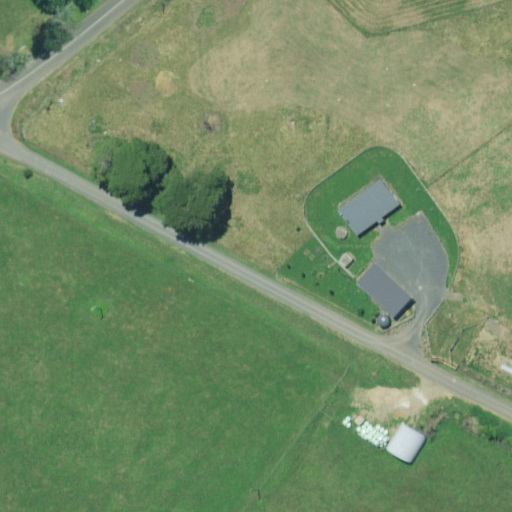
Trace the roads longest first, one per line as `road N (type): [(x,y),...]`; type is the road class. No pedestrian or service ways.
road 1 (unclassified): [(0,137),(511,410)]
road 2 (unclassified): [(0,96),(126,0)]
